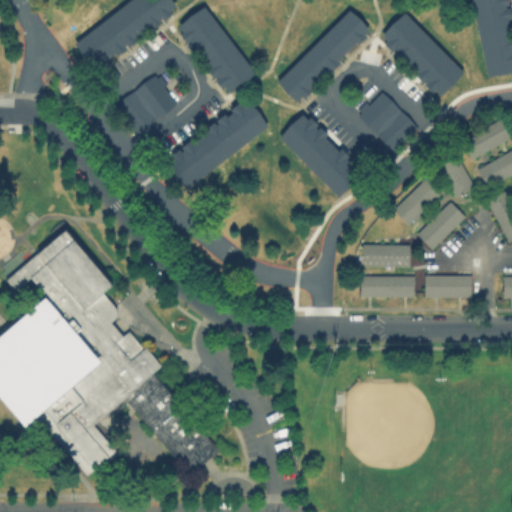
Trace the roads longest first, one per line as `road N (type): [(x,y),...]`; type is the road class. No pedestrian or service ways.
road 1 (residential): [(511,329),(283,328),(217,310),(168,271),(44,115)]
road 2 (residential): [(195,511),(0,511)]
